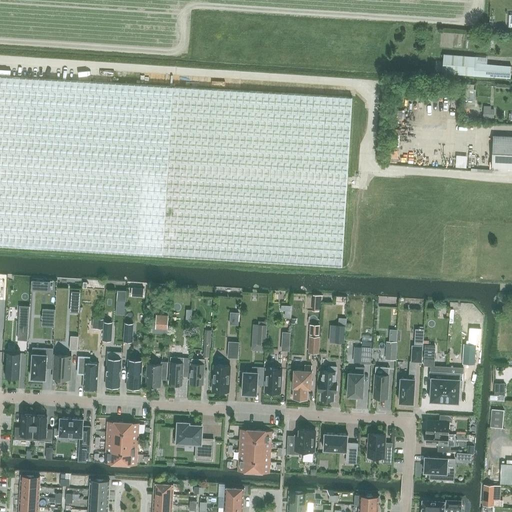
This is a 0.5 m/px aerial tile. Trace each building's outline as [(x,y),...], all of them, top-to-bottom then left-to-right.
[(444,53),(442,72),(510,77),(511,65),(475,62),(476,56),(444,53)] [(0,248),(341,267),(350,96),(0,77),(0,248)] [(490,110),(490,107),(484,106),(483,118),(493,119),(494,110),(490,110)] [(490,162),(490,167),(511,167),(511,135),(494,135),(492,162),(490,162)] [(72,292),(70,312),(79,312),(80,292),(72,292)] [(117,300),(117,314),(125,314),(126,301),(117,300)] [(20,306),(18,339),(27,340),(29,307),(20,306)] [(44,324),(55,324),(56,309),(45,309),(44,324)] [(157,313),(156,327),(163,327),(163,332),(168,332),(169,313),(157,313)] [(336,326),(335,342),(344,342),(345,326),(346,326),(346,318),(338,318),(338,326),(336,326)] [(104,328),(103,339),(111,340),(112,322),(104,322),(104,328)] [(124,341),(132,341),(133,323),(125,323),(124,341)] [(267,325),(258,325),(257,343),(266,344),(267,325)] [(310,325),(310,334),(319,334),(319,325),(310,325)] [(290,332),(283,332),(282,350),(289,350),(290,332)] [(310,336),(309,352),(319,353),(320,337),(310,336)] [(228,357),(238,358),(239,342),(229,341),(228,357)] [(389,359),(396,360),(397,341),(390,341),(389,359)] [(464,344),(463,363),(475,364),(476,345),(464,344)] [(412,345),(411,361),(421,362),(422,346),(412,345)] [(425,345),(424,365),(434,366),(435,345),(425,345)] [(361,363),(371,364),(372,348),(362,347),(361,363)] [(34,378),(34,380),(43,381),(43,379),(46,379),(47,364),(53,364),(53,349),(42,348),(41,354),(33,353),(30,355),(30,364),(32,364),(31,378),(34,378)] [(7,352),(6,377),(19,378),(21,353),(7,352)] [(57,378),(57,380),(67,381),(67,379),(70,379),(71,356),(55,355),(54,378),(57,378)] [(83,389),(97,389),(99,363),(89,362),(90,357),(79,356),(78,373),(84,374),(83,389)] [(170,362),(169,384),(182,384),(183,376),(189,376),(189,363),(188,363),(189,358),(184,357),(171,356),(170,362)] [(121,359),(107,358),(106,385),(120,386),(121,359)] [(192,358),(191,363),(190,383),(203,384),(204,364),(205,358),(192,358)] [(142,360),(128,359),(127,386),(141,387),(142,360)] [(148,363),(146,385),(160,386),(161,379),(167,379),(168,361),(161,361),(161,364),(148,363)] [(214,364),(213,390),(216,391),(216,393),(225,393),(225,391),(228,391),(230,365),(214,364)] [(294,369),(293,387),(294,387),(293,398),(307,399),(308,388),(311,388),(312,370),(312,365),(305,365),(305,370),(294,369)] [(320,392),(322,392),(321,399),(323,399),(323,401),(331,402),(331,400),(333,400),(334,393),(336,393),(336,382),(334,381),(335,372),(336,372),(337,367),(329,366),(328,371),(323,371),(322,381),(320,381),(320,392)] [(375,374),(374,397),(388,398),(389,375),(389,367),(375,366),(375,374)] [(253,367),(252,372),(244,371),(244,373),(242,373),(241,380),(243,380),(242,393),(245,393),(245,396),(254,397),(254,394),(257,394),(258,379),(263,380),(264,367),(253,367)] [(265,391),(267,392),(267,393),(275,393),(275,392),(281,392),(282,368),(266,367),(265,391)] [(349,372),(348,396),(349,396),(349,398),(356,398),(356,396),(363,397),(364,367),(356,367),(356,373),(349,372)] [(409,378),(401,378),(400,380),(398,380),(398,388),(400,389),(399,402),(403,403),(403,405),(410,405),(410,403),(413,403),(415,371),(409,371),(409,378)] [(430,371),(430,377),(432,377),(430,401),(444,401),(446,378),(445,378),(446,372),(430,371)] [(446,378),(444,401),(458,402),(459,401),(458,401),(459,387),(462,387),(462,381),(460,381),(460,373),(446,372),(445,378),(446,378)] [(505,395),(505,383),(495,383),(494,395),(490,395),(490,401),(504,401),(504,395),(505,395)] [(504,410),(491,410),(490,427),(503,428),(504,410)] [(15,439),(33,440),(35,415),(22,414),(21,427),(16,427),(15,439)] [(427,420),(427,432),(449,433),(449,422),(452,422),(453,415),(440,414),(440,420),(427,420)] [(35,415),(33,440),(51,441),(52,429),(46,429),(47,416),(35,415)] [(80,436),(79,444),(84,444),(84,453),(89,453),(90,445),(91,426),(83,426),(84,418),(60,417),(59,435),(80,436)] [(123,432),(123,422),(108,421),(107,431),(123,432)] [(123,422),(123,432),(139,433),(139,423),(123,422)] [(197,443),(196,459),(212,460),(214,439),(201,438),(202,425),(189,425),(189,423),(178,422),(177,434),(175,434),(175,441),(197,443)] [(241,429),(240,439),(256,440),(256,430),(241,429)] [(288,453),(298,454),(299,450),(305,450),(305,452),(312,453),(312,451),(314,451),(315,430),(299,429),(299,438),(295,437),(288,436),(288,453)] [(256,430),(256,440),(271,441),(272,431),(256,430)] [(107,431),(106,442),(122,443),(123,432),(107,431)] [(123,432),(122,443),(138,444),(139,433),(123,432)] [(449,433),(427,432),(426,444),(438,445),(438,451),(450,452),(451,445),(448,445),(449,433)] [(350,457),(357,457),(358,443),(347,442),(348,434),(324,433),(323,450),(351,451),(350,457)] [(383,457),(383,463),(391,463),(391,449),(385,448),(386,434),(369,433),(367,456),(383,457)] [(240,439),(239,450),(255,451),(256,440),(240,439)] [(256,440),(255,451),(271,452),(271,441),(256,440)] [(106,442),(106,452),(122,453),(122,443),(106,442)] [(122,443),(122,453),(137,454),(138,444),(122,443)] [(239,450),(239,460),(254,461),(255,451),(239,450)] [(255,451),(254,461),(270,462),(271,452),(255,451)] [(106,452),(105,463),(106,463),(121,464),(122,453),(106,452)] [(122,453),(121,464),(137,465),(137,454),(122,453)] [(458,453),(457,461),(471,462),(472,454),(462,453),(458,453)] [(425,456),(424,471),(430,472),(430,474),(430,479),(449,480),(450,473),(447,473),(448,457),(425,456)] [(238,471),(254,472),(254,461),(239,460),(238,471)] [(254,461),(254,472),(269,472),(270,462),(254,461)] [(511,464),(501,464),(501,484),(511,484),(511,464)] [(491,473),(484,473),(484,485),(498,486),(499,476),(491,476),(491,473)] [(21,474),(20,485),(40,486),(40,476),(21,474)] [(91,479),(90,489),(109,490),(110,480),(91,479)] [(155,482),(154,493),(173,494),(174,483),(155,482)] [(20,485),(20,495),(39,496),(40,486),(20,485)] [(484,485),(482,505),(495,506),(495,500),(501,500),(502,486),(498,486),(484,485)] [(225,487),(225,497),(244,498),(244,488),(225,487)] [(90,489),(89,499),(109,501),(109,490),(90,489)] [(289,490),(288,501),(308,502),(321,503),(321,499),(311,498),(311,492),(308,492),(289,490)] [(154,493),(153,503),(172,504),(173,494),(154,493)] [(20,495),(19,505),(38,507),(39,496),(20,495)] [(359,505),(378,507),(379,496),(360,495),(359,505)] [(225,497),(224,507),(243,509),(244,498),(225,497)] [(89,499),(89,510),(108,511),(109,501),(89,499)] [(445,503),(445,502),(423,501),(421,511),(444,511),(444,508),(461,509),(462,501),(447,500),(447,503),(445,503)] [(288,501),(288,511),(297,511),(306,511),(308,502),(288,501)] [(153,503),(152,511),(172,511),(172,504),(153,503)]
